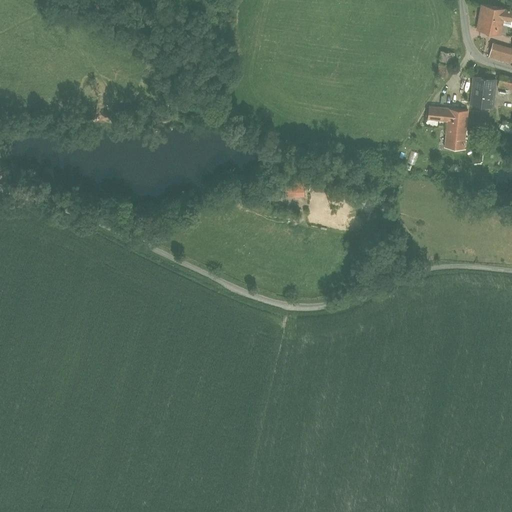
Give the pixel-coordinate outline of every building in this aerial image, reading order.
[(511,4),(490,0),(484,0),(479,25),(503,30),(506,13),(511,14),(511,4)] [(511,41),(496,38),(493,52),(511,56),(511,41)] [(454,48),(442,47),(441,70),(453,71),(454,48)] [(497,73),(477,71),(474,98),(494,100),(497,73)] [(511,79),(503,78),(502,87),(511,88),(511,79)] [(469,143),(473,104),(432,100),(431,112),(451,114),(448,141),(469,143)] [(511,118),(508,116),(503,126),(511,130),(511,118)] [(417,161),(408,158),(405,166),(413,169),(417,161)] [(287,180),(288,196),(308,195),(307,178),(287,180)]
